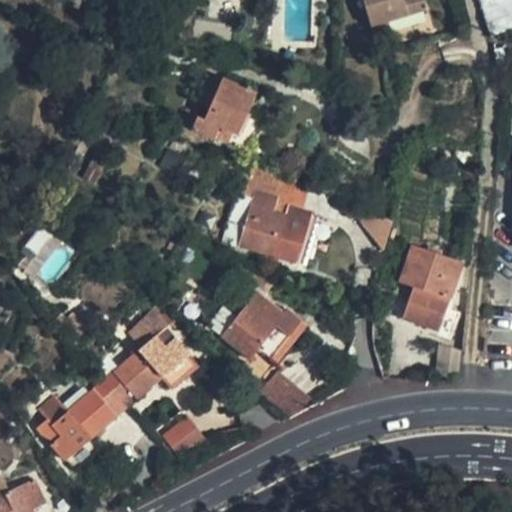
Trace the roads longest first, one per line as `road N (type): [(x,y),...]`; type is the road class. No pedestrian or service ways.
road 1 (primary): [(182,511),(317,444),(400,416),(465,407),(511,413)]
road 2 (unknown): [(375,424),(361,294),(330,213)]
